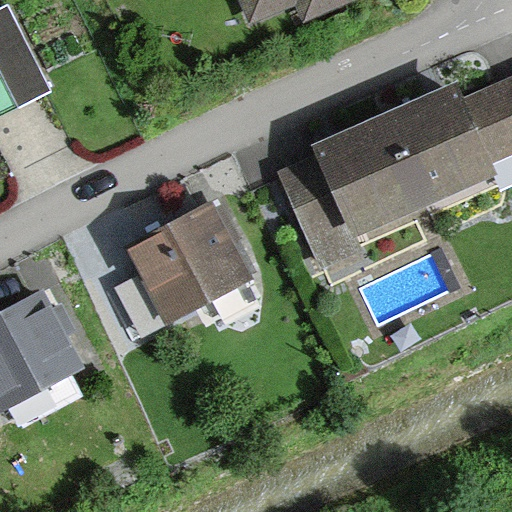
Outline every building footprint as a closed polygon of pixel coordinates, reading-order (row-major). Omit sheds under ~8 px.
[(243,0),(250,15),(284,0),(243,0)] [(0,86),(30,71),(2,14),(0,15),(0,86)] [(511,83),(457,108),(452,97),(385,127),(416,198),(483,168),(475,149),(510,134),(511,138),(511,83)] [(348,228),(416,198),(385,127),(316,157),(318,161),(279,178),(303,233),(333,220),(322,195),(331,191),(348,228)] [(243,283),(210,222),(202,207),(126,248),(166,323),(243,283)] [(0,409),(73,371),(34,297),(0,314),(0,409)]
